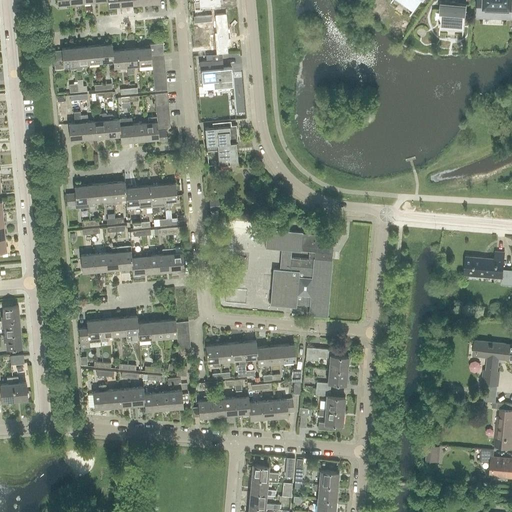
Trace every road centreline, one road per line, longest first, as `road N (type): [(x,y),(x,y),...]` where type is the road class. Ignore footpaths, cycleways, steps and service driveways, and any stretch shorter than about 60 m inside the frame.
road 1 (residential): [(385,214),(312,196),(282,171),(262,124),(250,0)]
road 2 (residential): [(33,282),(7,0)]
road 3 (residential): [(374,333),(217,320),(206,307),(204,280)]
road 4 (residential): [(237,439),(46,426)]
road 5 (residential): [(46,426),(33,282)]
road 6 (residential): [(59,174),(116,169),(141,151),(192,146)]
road 7 (residential): [(73,307),(127,303),(153,285),(204,280)]
road 8 (residential): [(47,37),(180,13)]
road 9 (residential): [(204,280),(192,146)]
road 10 (residential): [(192,146),(180,13)]
road 11 (residential): [(364,452),(237,439)]
road 12 (residential): [(511,226),(385,214)]
